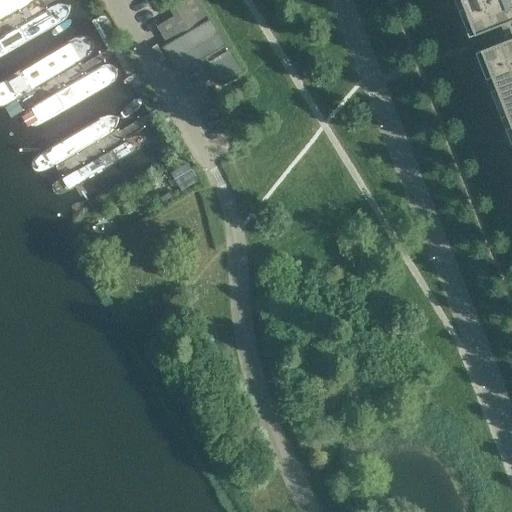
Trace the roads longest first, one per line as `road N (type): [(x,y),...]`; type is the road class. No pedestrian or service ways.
road 1 (unclassified): [(511,436),(345,0)]
road 2 (residential): [(115,0),(217,172)]
